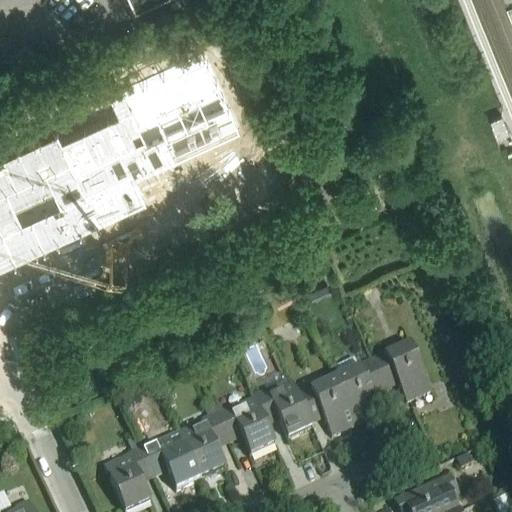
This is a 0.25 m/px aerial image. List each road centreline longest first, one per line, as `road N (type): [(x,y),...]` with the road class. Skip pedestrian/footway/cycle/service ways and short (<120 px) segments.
road 1 (track): [(45,357),(305,238)]
road 2 (track): [(305,238),(325,211),(326,189),(256,0)]
road 3 (residential): [(77,511),(28,400),(0,388)]
